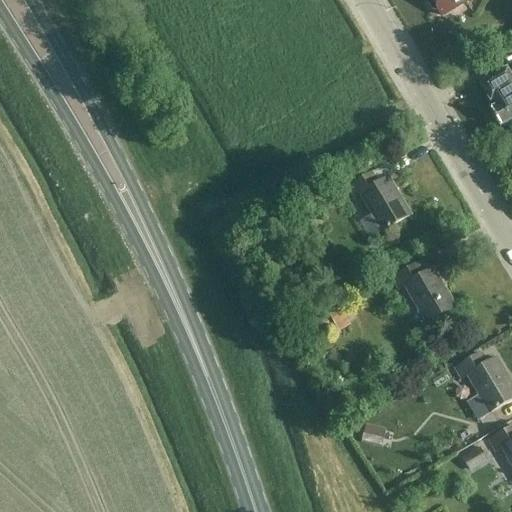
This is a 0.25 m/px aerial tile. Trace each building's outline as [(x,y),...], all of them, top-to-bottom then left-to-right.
[(427,0),(427,3),(431,11),(434,11),(437,10),(441,17),(469,0),(427,0)] [(508,71),(481,87),(494,109),(491,111),(501,128),(511,121),(511,75),(511,76),(508,71)] [(383,233),(412,216),(389,178),(379,184),(372,174),(348,188),(355,199),(360,195),(383,233)] [(428,325),(456,308),(434,270),(445,263),(439,252),(417,265),(393,279),(400,290),(405,287),(428,325)] [(340,307),(328,314),(338,331),(350,324),(340,307)] [(324,316),(310,325),(317,336),(331,328),(324,316)] [(491,414),(511,401),(511,385),(496,359),(486,365),(480,354),(456,369),(462,380),(468,376),(491,414)] [(366,426),(361,443),(377,447),(381,430),(366,426)] [(511,465),(511,428),(490,441),(497,452),(502,449),(511,465)] [(470,473),(488,462),(480,449),(462,460),(470,473)]
